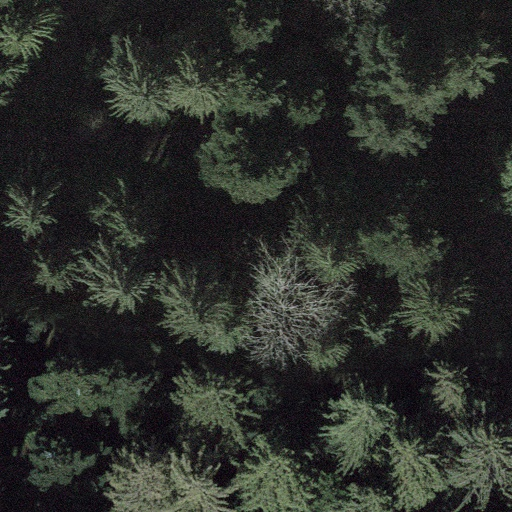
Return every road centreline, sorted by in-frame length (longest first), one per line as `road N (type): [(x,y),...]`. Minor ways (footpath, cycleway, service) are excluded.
road 1 (track): [(0,251),(511,378)]
road 2 (track): [(0,144),(216,143),(370,127),(511,93)]
